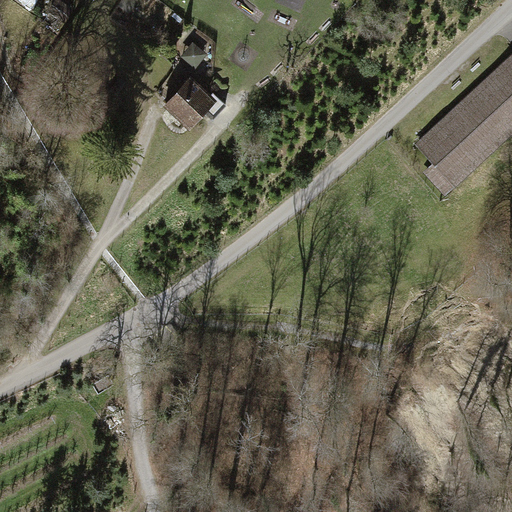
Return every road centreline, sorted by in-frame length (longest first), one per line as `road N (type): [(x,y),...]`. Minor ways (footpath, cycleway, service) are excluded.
road 1 (residential): [(0,389),(199,277),(305,196),(511,6)]
road 2 (track): [(154,511),(128,323)]
